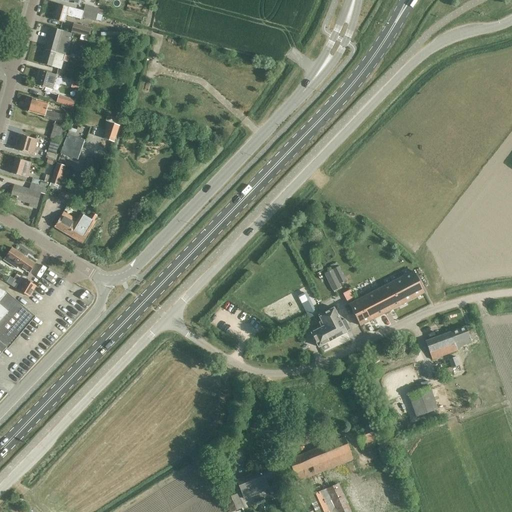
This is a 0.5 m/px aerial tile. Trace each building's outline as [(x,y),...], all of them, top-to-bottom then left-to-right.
[(95,22),(97,14),(83,10),(83,12),(58,5),(53,21),(64,24),(66,15),(73,17),(73,16),(81,18),(95,22)] [(84,6),(83,10),(97,14),(98,10),(84,6)] [(91,30),(73,25),(71,34),(88,39),(91,30)] [(60,70),(70,34),(51,29),(41,65),(60,70)] [(51,90),(55,76),(39,71),(35,86),(51,90)] [(72,108),(74,101),(58,97),(56,103),(72,108)] [(31,99),(28,112),(44,116),(43,118),(56,122),(59,114),(45,110),(47,103),(31,99)] [(109,123),(104,138),(113,141),(118,126),(109,123)] [(67,134),(60,153),(77,159),(84,140),(67,134)] [(32,156),(37,141),(22,137),(17,152),(32,156)] [(55,161),(57,155),(48,152),(46,158),(55,161)] [(90,174),(95,160),(87,157),(82,171),(90,174)] [(26,179),(30,163),(15,159),(11,174),(26,179)] [(59,186),(65,166),(57,163),(51,183),(59,186)] [(44,195),(46,189),(30,184),(28,190),(13,185),(10,199),(29,204),(28,207),(35,209),(40,194),(44,195)] [(55,228),(68,236),(81,214),(76,221),(64,213),(55,228)] [(81,214),(68,236),(81,244),(95,222),(81,214)] [(29,273),(35,264),(11,248),(4,260),(16,268),(18,265),(29,273)] [(339,267),(324,274),(333,291),(340,287),(339,284),(346,280),(339,267)] [(413,271),(349,304),(360,326),(424,293),(413,271)] [(29,297),(36,286),(25,280),(20,287),(17,285),(15,289),(29,297)] [(0,354),(6,349),(8,350),(35,317),(6,293),(0,289),(0,354)] [(309,318),(315,315),(307,298),(301,301),(309,318)] [(340,321),(333,308),(318,315),(324,326),(311,333),(318,347),(346,333),(345,331),(350,329),(344,319),(340,321)] [(456,348),(471,342),(465,327),(426,342),(433,360),(457,351),(456,348)] [(456,356),(449,359),(452,368),(460,365),(456,356)] [(417,418),(437,410),(429,387),(408,394),(417,418)] [(395,412),(409,407),(406,400),(392,405),(395,412)] [(362,450),(384,441),(382,435),(375,438),(371,428),(356,433),(362,450)] [(288,460),(294,475),(297,482),(353,461),(344,438),(288,460)] [(386,446),(377,449),(383,466),(393,463),(386,446)] [(224,465),(220,453),(212,456),(216,468),(224,465)] [(277,485),(285,481),(278,464),(237,481),(244,499),(269,489),(266,482),(274,478),(277,485)] [(351,511),(338,483),(316,493),(323,511),(351,511)] [(231,511),(241,508),(236,494),(225,499),(230,511),(231,511)]
